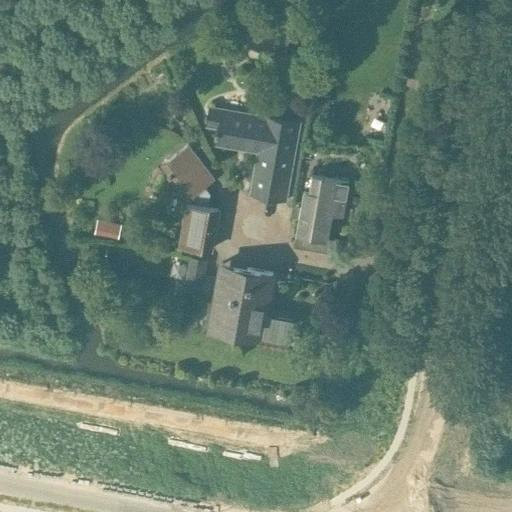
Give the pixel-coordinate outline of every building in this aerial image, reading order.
[(378,104),(375,137),(389,138),(393,94),(368,92),(367,103),(378,104)] [(265,115),(211,105),(207,124),(219,126),(216,143),(259,151),(251,192),(286,198),(300,120),(265,114),(265,115)] [(205,185),(214,178),(188,143),(163,163),(189,197),(180,242),(212,248),(220,206),(208,204),(211,192),(205,185)] [(350,178),(312,172),(309,189),(304,188),(297,231),(329,237),(333,212),(344,214),(350,178)] [(97,221),(95,231),(115,236),(117,226),(97,221)] [(202,287),(204,273),(207,259),(192,256),(186,284),(202,287)] [(267,309),(274,270),(222,261),(210,323),(289,337),(293,314),(267,309)]
